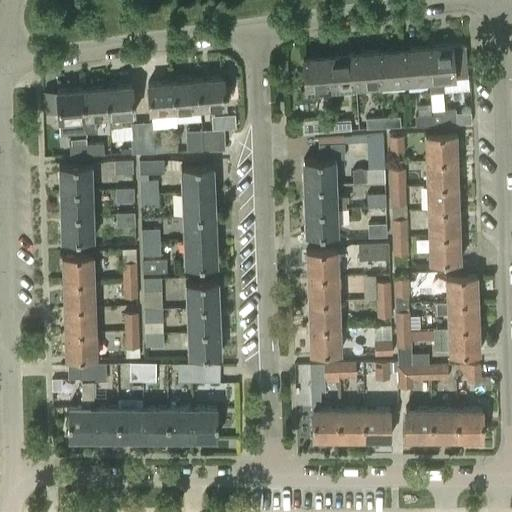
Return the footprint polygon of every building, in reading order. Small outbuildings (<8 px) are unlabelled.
[(452,44),(426,46),(429,79),(430,92),(444,91),(443,78),(467,76),(465,44),(452,45),(452,44)] [(426,46),(401,48),(404,81),(429,79),(426,46)] [(401,48),(377,50),(380,83),(404,81),(401,48)] [(377,50),(352,52),(355,86),(380,83),(377,50)] [(352,52),(327,54),(329,88),(355,86),(352,52)] [(305,88),(300,89),(301,99),(313,98),(312,89),(329,88),(327,54),(302,56),(305,88)] [(223,76),(198,78),(200,107),(225,105),(223,76)] [(198,78),(173,80),(175,109),(176,122),(201,120),(200,107),(198,78)] [(173,80),(147,82),(150,111),(175,109),(173,80)] [(132,84),(106,86),(109,114),(110,114),(111,126),(122,125),(121,113),(134,112),(132,84)] [(106,86),(81,88),(85,132),(97,131),(95,116),(109,114),(106,86)] [(81,88),(56,90),(58,110),(59,119),(71,118),(72,133),(85,132),(81,88)] [(434,114),(431,114),(432,124),(455,123),(455,108),(433,109),(434,114)] [(431,114),(415,115),(415,125),(432,124),(431,114)] [(399,115),(383,116),(383,126),(400,125),(399,115)] [(383,116),(366,118),(366,128),(383,126),(383,116)] [(316,119),(301,120),(302,132),(332,130),(331,120),(316,121),(316,119)] [(350,119),(331,120),(332,130),(351,129),(350,119)] [(155,121),(143,122),(144,152),(156,151),(155,121)] [(143,122),(130,122),(130,124),(131,152),(144,152),(143,122)] [(201,129),(186,130),(187,150),(202,150),(201,129)] [(224,129),(201,129),(202,150),(225,149),(224,129)] [(368,168),(365,168),(366,180),(384,179),(382,134),(366,135),(367,139),(368,168)] [(456,134),(424,134),(425,160),(443,160),(457,159),(456,134)] [(403,135),(389,135),(390,152),(404,152),(403,135)] [(71,144),(69,144),(70,154),(86,154),(86,143),(86,138),(71,139),(71,144)] [(103,143),(86,143),(86,154),(103,153),(103,143)] [(318,160),(303,160),(303,181),(334,180),(333,159),(344,159),(344,144),(318,145),(318,160)] [(163,158),(139,159),(139,179),(140,192),(158,192),(157,179),(148,179),(148,172),(164,172),(163,158)] [(132,159),(115,160),(115,172),(121,172),(133,172),(132,159)] [(443,160),(425,160),(426,186),(438,185),(457,185),(457,159),(443,160)] [(91,164),(59,165),(59,190),(92,189),(91,164)] [(212,165),(181,166),(182,191),(213,190),(212,165)] [(359,166),(352,169),(353,181),(366,180),(365,168),(359,166)] [(404,169),(390,169),(391,186),(394,186),(405,186),(404,169)] [(303,181),(302,181),(303,208),(335,207),(344,207),(344,202),(348,201),(348,196),(335,196),(334,180),(303,181)] [(438,185),(426,186),(426,211),(435,211),(458,210),(457,185),(438,185)] [(394,186),(391,186),(391,203),(405,203),(405,186),(394,186)] [(133,187),(115,188),(116,201),(134,200),(133,187)] [(92,189),(59,190),(60,214),(92,213),(92,189)] [(213,190),(182,191),(183,215),(214,214),(213,190)] [(158,192),(140,192),(140,205),(158,205),(158,192)] [(385,192),(367,192),(368,206),(373,206),(386,206),(386,204),(385,192)] [(335,207),(303,208),(304,236),(336,235),(335,207)] [(435,211),(426,211),(427,236),(458,235),(458,210),(435,211)] [(134,212),(116,212),(117,225),(134,225),(134,212)] [(92,213),(60,214),(61,239),(93,238),(92,213)] [(214,214),(183,215),(184,239),(215,238),(214,214)] [(405,220),(391,220),(392,237),(393,237),(406,237),(405,220)] [(386,222),(368,223),(368,236),(386,235),(386,222)] [(159,228),(141,228),(141,241),(160,240),(159,228)] [(458,235),(427,236),(428,262),(459,261),(458,235)] [(392,237),(392,254),(406,254),(406,237),(393,237),(392,237)] [(215,238),(184,239),(185,264),(216,263),(215,238)] [(160,240),(141,241),(142,255),(160,254),(160,240)] [(388,241),(358,242),(358,258),(388,257),(388,241)] [(336,250),(305,251),(306,277),(333,276),(336,276),(336,250)] [(93,254),(62,255),(63,281),(94,280),(93,254)] [(166,258),(142,259),(143,272),(167,271),(166,258)] [(136,261),(122,261),(122,280),(137,280),(136,261)] [(161,276),(142,277),(143,290),(161,289),(161,276)] [(333,276),(306,277),(307,302),(324,302),(337,301),(336,276),(333,276)] [(476,276),(445,277),(446,303),(453,303),(477,302),(476,276)] [(408,278),(394,279),(395,296),(409,296),(408,278)] [(94,280),(63,281),(64,306),(94,305),(94,280)] [(137,280),(122,280),(123,297),(137,296),(137,280)] [(217,280),(186,281),(186,306),(218,305),(217,280)] [(389,283),(375,283),(376,300),(390,300),(389,283)] [(390,300),(376,300),(376,317),(390,317),(390,300)] [(324,302),(307,302),(307,327),(338,326),(337,301),(324,302)] [(446,303),(435,303),(435,315),(446,315),(446,328),(477,327),(477,302),(453,303),(446,303)] [(94,305),(64,306),(65,331),(95,330),(94,305)] [(218,305),(186,306),(187,330),(219,329),(218,305)] [(162,307),(143,308),(144,321),(162,320),(162,307)] [(138,311),(124,311),(124,331),(139,330),(138,311)] [(409,312),(395,313),(396,329),(410,329),(409,312)] [(338,326),(307,327),(308,353),(338,352),(338,326)] [(477,327),(446,328),(447,353),(478,352),(477,327)] [(219,329),(187,330),(188,355),(220,353),(219,329)] [(410,329),(396,329),(396,347),(410,346),(410,329)] [(95,330),(65,331),(65,357),(96,356),(95,330)] [(139,330),(124,331),(125,347),(139,346),(139,330)] [(163,331),(144,332),(145,345),(163,345),(163,331)] [(391,341),(373,342),(374,355),(391,354),(391,341)] [(338,362),(337,362),(338,375),(356,374),(355,361),(338,362)] [(387,361),(374,362),(374,380),(388,379),(387,361)] [(94,362),(68,363),(68,377),(81,377),(81,406),(69,406),(69,438),(93,438),(94,406),(94,380),(94,362)] [(94,362),(94,380),(106,380),(105,362),(94,362)] [(130,362),(130,380),(142,380),(143,362),(130,362)] [(143,362),(142,380),(155,380),(156,362),(143,362)] [(324,362),(309,363),(311,408),(312,408),(312,439),(337,440),(337,437),(338,408),(320,408),(320,389),(324,389),(324,380),(338,380),(338,375),(337,362),(324,362)] [(480,362),(460,363),(461,371),(467,371),(467,380),(480,380),(480,362)] [(178,363),(178,380),(192,381),(192,363),(178,363)] [(192,363),(192,381),(220,381),(220,364),(192,363)] [(431,364),(398,366),(398,386),(413,386),(412,378),(430,377),(431,364)] [(431,364),(430,377),(448,377),(448,364),(431,364)] [(362,379),(351,380),(351,392),(362,392),(362,379)] [(118,406),(118,438),(143,438),(143,406),(143,397),(118,397),(118,406)] [(94,406),(93,438),(118,438),(118,406),(94,406)] [(143,406),(143,438),(167,438),(167,406),(143,406)] [(167,406),(167,438),(192,438),(192,406),(167,406)] [(192,406),(192,438),(216,438),(216,406),(192,406)] [(337,437),(337,440),(362,440),(362,409),(338,408),(337,437)] [(405,408),(404,440),(430,440),(430,412),(430,409),(405,408)] [(362,440),(388,440),(388,409),(362,409),(362,440)] [(430,412),(430,440),(455,441),(455,409),(430,409),(430,412)] [(455,409),(455,441),(481,441),(481,409),(455,409)]
